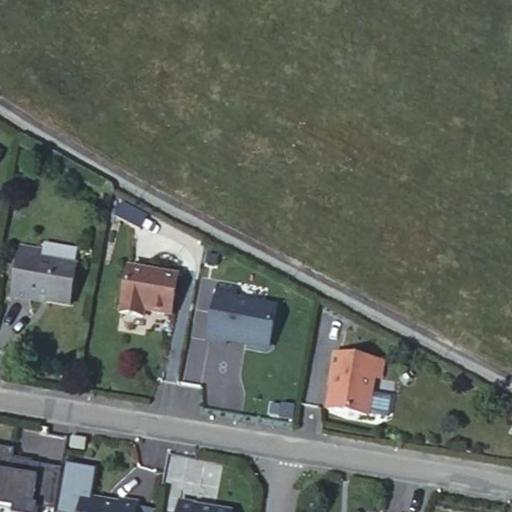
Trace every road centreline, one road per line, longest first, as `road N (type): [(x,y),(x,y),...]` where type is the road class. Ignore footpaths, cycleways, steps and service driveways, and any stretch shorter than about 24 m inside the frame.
road 1 (residential): [(0,106),(511,391)]
road 2 (residential): [(511,484),(0,398)]
